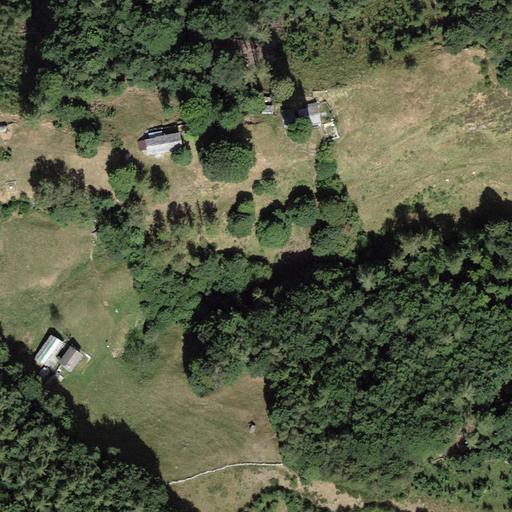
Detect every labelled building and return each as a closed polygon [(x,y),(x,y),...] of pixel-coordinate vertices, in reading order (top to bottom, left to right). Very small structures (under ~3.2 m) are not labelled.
[(301,128),(321,123),(316,103),(305,105),(306,108),(297,110),(301,128)] [(294,113),(284,113),(285,125),(295,124),(294,113)] [(146,150),(148,156),(182,149),(179,132),(144,139),(146,150)] [(140,151),(146,150),(144,139),(137,141),(140,151)] [(63,343),(51,335),(34,357),(45,366),(63,343)] [(83,355),(70,346),(58,363),(71,372),(83,355)]
